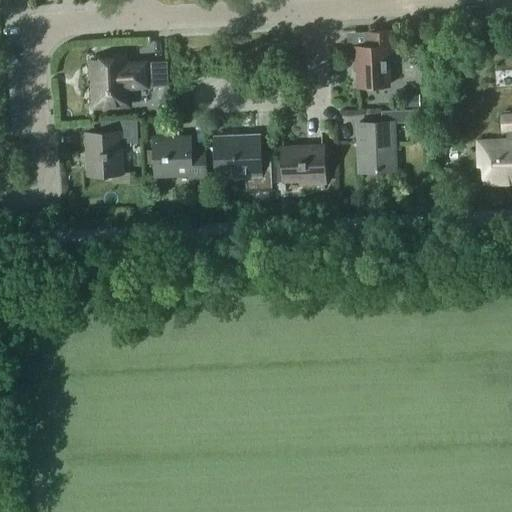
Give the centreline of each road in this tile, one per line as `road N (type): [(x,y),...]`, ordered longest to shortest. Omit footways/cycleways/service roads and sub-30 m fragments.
road 1 (residential): [(137,19),(473,0)]
road 2 (residential): [(0,200),(44,197),(32,27),(137,19)]
